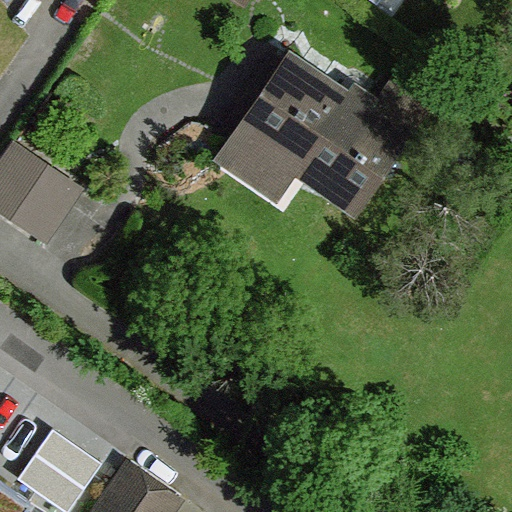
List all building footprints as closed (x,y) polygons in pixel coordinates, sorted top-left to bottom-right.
[(274,52),(204,160),(273,205),(292,176),(356,217),(407,138),(274,52)] [(81,189),(14,145),(0,166),(0,204),(49,237),(81,189)] [(54,431),(37,456),(85,489),(103,464),(54,431)] [(69,511),(85,489),(37,456),(20,480),(66,511),(69,511)] [(174,511),(182,501),(129,466),(98,511),(174,511)] [(0,511),(29,511),(30,510),(0,488),(0,511)]
